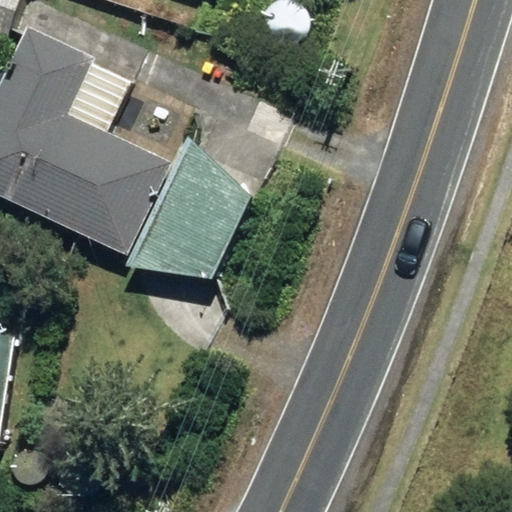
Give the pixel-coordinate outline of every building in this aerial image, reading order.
[(0,0),(0,35),(22,43),(36,0),(0,0)] [(112,70),(115,63),(49,33),(0,139),(0,189),(147,257),(188,167),(124,137),(148,86),(112,70)] [(151,264),(235,283),(271,203),(205,142),(151,264)] [(9,336),(29,337),(29,313),(9,312),(9,336)] [(0,462),(17,465),(33,343),(0,338),(0,462)]
